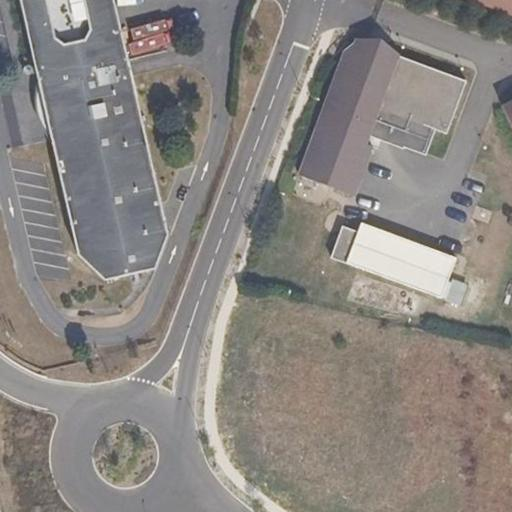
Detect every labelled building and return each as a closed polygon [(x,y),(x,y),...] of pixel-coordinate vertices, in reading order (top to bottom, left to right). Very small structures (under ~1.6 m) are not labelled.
[(150,276),(164,242),(108,0),(14,0),(73,262),(100,287),(150,276)] [(511,0),(474,0),(511,13),(511,0)] [(297,174),(352,194),(370,146),(359,141),(362,132),(369,113),(377,117),(370,135),(402,145),(401,147),(423,153),(431,131),(447,137),(464,81),(382,49),(380,53),(370,50),(362,52),(348,48),(342,65),(338,63),(297,174)] [(511,99),(501,105),(511,129),(511,99)] [(369,113),(362,132),(370,135),(377,117),(369,113)] [(336,239),(329,257),(439,298),(454,258),(359,222),(356,232),(347,228),(342,241),(336,239)] [(340,226),(336,239),(342,241),(347,228),(340,226)]
